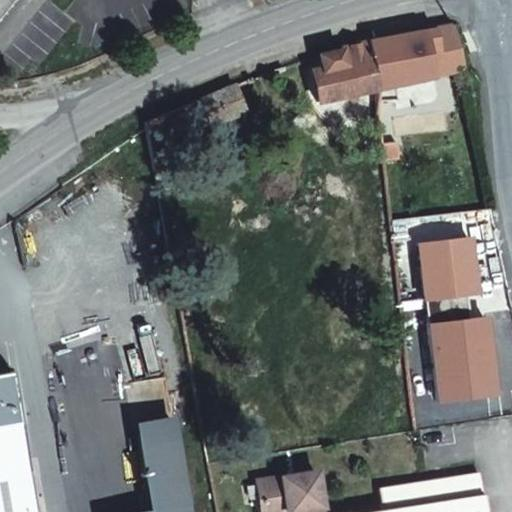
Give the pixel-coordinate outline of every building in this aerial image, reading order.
[(452,25),(367,41),(367,43),(373,87),(374,92),(375,102),(395,100),(398,100),(395,84),(463,69),(452,25)] [(373,87),(367,43),(339,51),(340,53),(319,58),(321,70),(310,73),(315,105),(374,92),(373,87)] [(232,87),(142,123),(152,174),(166,171),(174,170),(168,142),(207,126),(241,112),(232,87)] [(395,100),(375,102),(380,144),(399,142),(395,100)] [(168,188),(166,171),(152,174),(155,191),(168,188)] [(0,511),(34,511),(19,420),(10,370),(0,371),(0,511)] [(259,511),(322,511),(315,470),(254,480),(259,511)] [(483,511),(477,473),(378,489),(381,510),(370,511),(483,511)]
